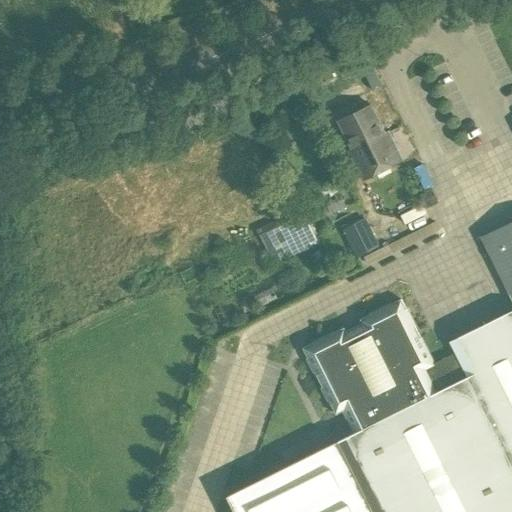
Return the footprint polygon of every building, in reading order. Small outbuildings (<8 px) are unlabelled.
[(351,148),(383,132),(369,104),(337,121),(351,148)] [(387,130),(383,132),(351,148),(346,150),(361,180),(402,160),(387,130)] [(419,167),(430,187),(439,182),(429,162),(419,167)] [(338,192),(257,230),(273,264),(296,254),(318,242),(309,224),(345,207),(338,192)] [(428,201),(405,211),(412,225),(434,216),(428,201)] [(356,257),(379,246),(365,218),(342,229),(356,257)] [(511,511),(511,220),(480,237),(511,300),(511,353),(468,375),(455,351),(432,362),(399,298),(358,319),(360,323),(344,330),(342,327),(301,347),(334,414),(342,410),(353,432),(336,440),(225,495),(232,511),(511,511)] [(467,364),(476,359),(460,326),(451,331),(467,364)]
